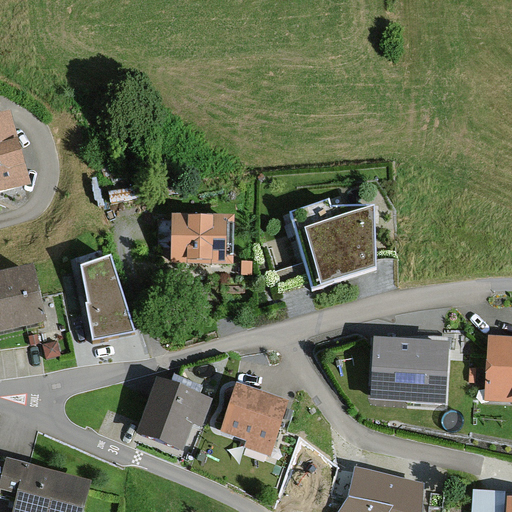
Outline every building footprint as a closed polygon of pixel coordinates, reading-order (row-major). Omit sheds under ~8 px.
[(0,144),(0,190),(13,187),(0,144)] [(327,204),(294,215),(314,285),(372,267),(371,209),(328,211),(327,204)] [(234,219),(171,218),(170,266),(233,268),(234,219)] [(109,260),(81,271),(94,342),(133,334),(109,260)] [(19,275),(0,279),(0,334),(31,327),(19,275)] [(445,346),(379,342),(376,396),(442,400),(445,346)] [(511,346),(482,345),(478,403),(511,405),(511,346)] [(192,405),(147,390),(132,437),(176,452),(192,405)] [(281,416),(227,395),(213,432),(267,453),(281,416)] [(78,511),(84,492),(0,468),(0,495),(9,498),(5,511),(78,511)] [(418,511),(421,501),(346,480),(337,511),(418,511)] [(474,497),(473,511),(500,511),(501,498),(474,497)]
